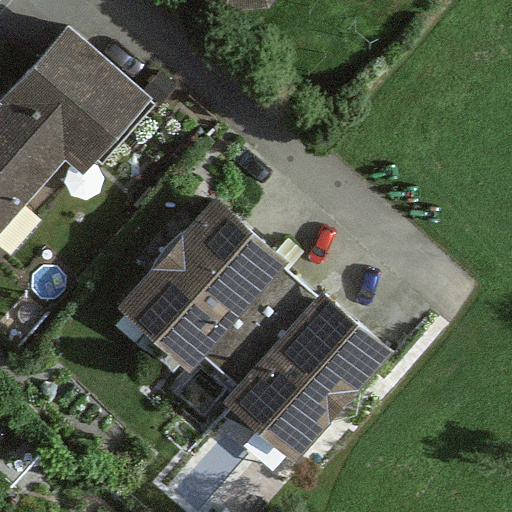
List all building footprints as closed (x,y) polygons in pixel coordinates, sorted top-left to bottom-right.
[(205,0),(213,7),(261,17),(276,0),(205,0)] [(154,97),(72,27),(0,111),(0,228),(69,149),(92,169),(154,97)] [(183,364),(202,341),(278,252),(283,245),(222,194),(121,312),(183,364)] [(202,341),(241,373),(316,284),(278,252),(202,341)] [(319,281),(316,284),(241,373),(230,386),(298,442),(386,338),(319,281)]
